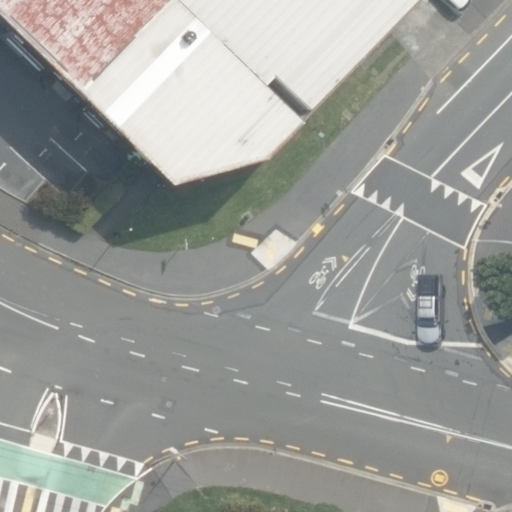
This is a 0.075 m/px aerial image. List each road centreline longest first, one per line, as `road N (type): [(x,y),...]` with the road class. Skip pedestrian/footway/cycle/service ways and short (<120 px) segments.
road 1 (residential): [(331,397),(369,280),(416,195),(511,92)]
road 2 (residential): [(331,397),(73,325)]
road 3 (residential): [(22,511),(73,325)]
road 4 (residential): [(511,446),(331,397)]
